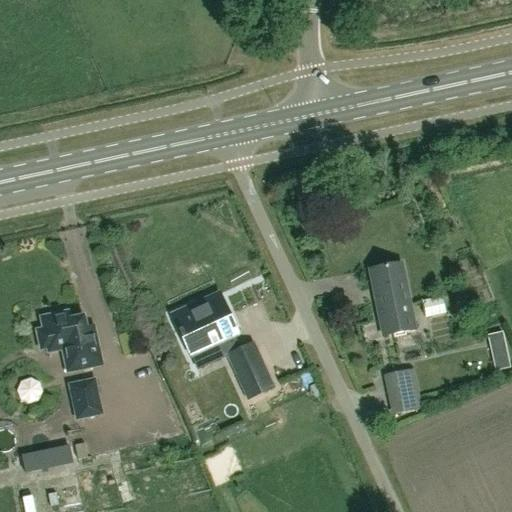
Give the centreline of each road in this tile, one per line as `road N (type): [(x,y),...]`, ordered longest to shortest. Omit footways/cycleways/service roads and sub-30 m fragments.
road 1 (unclassified): [(396,511),(226,135)]
road 2 (primary): [(0,183),(226,135)]
road 3 (primary): [(316,116),(511,73)]
